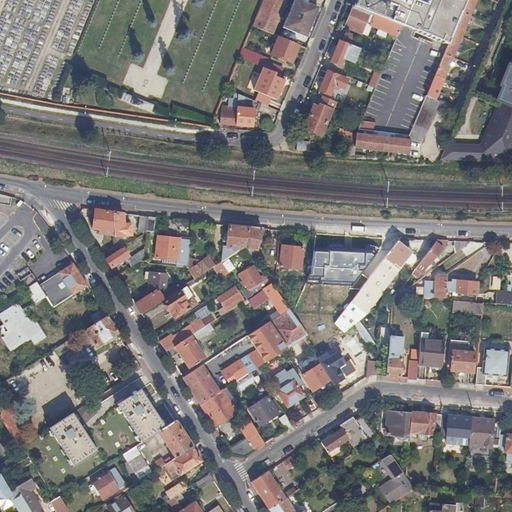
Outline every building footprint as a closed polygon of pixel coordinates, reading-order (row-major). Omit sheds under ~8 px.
[(263,0),(252,26),(272,35),(285,0),(263,0)] [(283,28),(301,36),(305,38),(317,9),(295,0),(294,0),(293,3),(283,28)] [(356,0),(353,8),(393,23),(401,27),(447,45),(452,34),(461,13),(466,0),(356,0)] [(471,17),(477,0),(466,0),(461,13),(471,17)] [(393,23),(353,8),(345,28),(361,34),(366,23),(367,20),(372,21),(370,25),(370,26),(383,31),(384,28),(390,31),(393,23)] [(452,34),(462,38),(471,17),(461,13),(452,34)] [(401,27),(393,23),(390,31),(384,28),(383,31),(397,37),(401,27)] [(347,34),(343,43),(353,48),(357,39),(347,34)] [(444,55),(453,59),(462,38),(452,34),(447,45),(444,55)] [(291,63),(299,46),(297,46),(279,38),(271,55),(291,63)] [(343,43),(339,42),(328,69),(341,75),(344,68),(341,67),(344,60),(354,64),(360,50),(353,48),(343,43)] [(243,49),(239,58),(263,68),(281,75),(283,69),(271,63),(269,60),(243,49)] [(435,76),(445,80),(453,59),(444,55),(435,76)] [(375,89),(387,61),(381,59),(369,86),(375,89)] [(500,87),(503,88),(511,67),(508,66),(500,87)] [(511,108),(511,67),(503,88),(506,90),(500,103),(511,108)] [(259,104),(267,107),(271,98),(276,100),(286,77),(281,75),(263,68),(255,87),(257,92),(258,93),(254,102),(259,104)] [(327,73),(318,95),(323,97),(332,101),(333,97),(330,95),(332,89),(336,90),(337,87),(344,90),(347,81),(327,73)] [(436,100),(445,80),(435,76),(426,96),(436,100)] [(503,88),(497,102),(500,103),(506,90),(503,88)] [(151,113),(154,106),(123,93),(120,101),(151,113)] [(411,137),(410,141),(422,143),(439,102),(436,100),(426,96),(409,137),(411,137)] [(313,106),(309,116),(326,123),(335,103),(332,101),(323,97),(318,109),(313,106)] [(237,107),(236,125),(252,127),(253,111),(256,111),(259,104),(254,102),(245,98),(244,107),(245,107),(244,110),(241,110),(241,107),(237,107)] [(220,124),(236,125),(237,107),(238,101),(232,100),(229,100),(228,108),(224,108),(223,113),(221,113),(220,124)] [(490,130),(502,136),(504,131),(511,112),(511,109),(501,104),(490,130)] [(326,123),(309,116),(304,126),(310,128),(309,131),(321,136),(326,123)] [(361,123),(358,131),(371,132),(375,124),(361,123)] [(332,133),(353,142),(356,135),(334,127),(332,133)] [(446,148),(441,161),(491,163),(502,136),(490,130),(482,149),(446,148)] [(502,136),(491,163),(502,163),(511,163),(511,150),(511,149),(511,134),(504,131),(502,136)] [(353,142),(347,156),(354,156),(355,148),(392,153),(391,157),(396,157),(397,153),(409,155),(410,141),(411,137),(409,137),(398,136),(398,140),(356,135),(353,142)] [(312,152),(312,143),(298,142),(298,151),(312,152)] [(114,231),(113,212),(95,210),(93,229),(114,231)] [(124,225),(123,214),(113,212),(114,231),(116,253),(122,249),(121,236),(131,236),(130,225),(124,225)] [(147,232),(147,231),(149,217),(140,216),(139,231),(147,232)] [(154,232),(156,218),(149,217),(147,231),(154,232)] [(223,261),(245,247),(250,228),(229,225),(227,246),(224,246),(223,261)] [(257,250),(260,238),(262,229),(250,228),(245,247),(257,250)] [(189,262),(191,240),(158,236),(156,258),(188,262),(189,262)] [(396,264),(401,267),(412,252),(398,241),(385,258),(395,266),(396,264)] [(418,266),(423,269),(427,264),(429,265),(443,247),(436,242),(418,266)] [(301,270),(304,249),(283,246),(280,267),(301,270)] [(129,256),(124,248),(122,249),(116,253),(106,259),(111,268),(129,256)] [(370,253),(314,249),(311,274),(306,283),(352,285),(375,256),(370,253)] [(138,250),(126,261),(131,267),(144,256),(138,250)] [(213,268),(216,265),(210,257),(203,262),(209,270),(213,268)] [(363,339),(369,335),(365,329),(359,322),(367,314),(383,292),(401,267),(396,264),(395,266),(385,258),(335,324),(344,332),(345,333),(354,326),(363,339)] [(197,263),(189,262),(188,262),(187,268),(195,279),(209,270),(203,262),(197,265),(197,263)] [(228,274),(221,263),(216,265),(213,268),(223,283),(226,280),(224,277),(228,274)] [(88,286),(73,264),(39,286),(46,297),(54,308),(88,286)] [(411,275),(407,280),(412,283),(423,269),(418,266),(411,275)] [(271,284),(270,283),(267,279),(262,282),(253,267),(240,275),(248,289),(242,293),(247,300),(263,290),(271,284)] [(141,314),(173,293),(170,289),(166,288),(167,274),(150,272),(149,281),(153,281),(152,285),(153,286),(157,291),(146,298),(135,305),(141,314)] [(25,289),(36,282),(31,274),(20,281),(25,289)] [(445,292),(477,295),(477,284),(456,281),(456,283),(446,282),(446,275),(438,274),(436,277),(435,281),(435,286),(432,286),(432,281),(426,280),(424,297),(445,299),(445,292)] [(39,286),(36,282),(25,289),(28,294),(39,286)] [(269,299),(277,311),(268,317),(271,321),(280,315),(289,310),(275,289),(271,284),(263,290),(247,301),(253,310),(269,299)] [(35,304),(46,297),(39,286),(28,294),(35,304)] [(143,293),(146,298),(157,291),(153,286),(143,293)] [(242,303),(245,301),(236,288),(219,299),(225,309),(221,311),(223,315),(242,303)] [(511,291),(497,291),(496,305),(510,306),(511,305),(511,291)] [(191,308),(180,292),(164,302),(164,303),(163,305),(167,310),(170,311),(175,319),(191,308)] [(476,303),(453,301),(453,312),(482,315),(483,303),(476,303)] [(25,318),(15,302),(0,312),(0,315),(9,329),(3,337),(11,350),(30,337),(35,345),(45,338),(32,319),(25,318)] [(216,320),(207,306),(194,314),(199,322),(203,329),(216,320)] [(107,316),(103,309),(91,317),(96,324),(107,316)] [(259,367),(282,352),(285,350),(293,345),(307,336),(300,326),(293,315),(289,310),(280,315),(271,321),(247,337),(257,351),(240,362),(248,374),(255,369),(259,367)] [(107,316),(96,324),(86,330),(97,347),(118,333),(107,316)] [(199,322),(191,327),(195,334),(203,329),(199,322)] [(168,338),(160,343),(166,352),(195,334),(191,327),(170,340),(168,338)] [(421,332),(420,351),(419,363),(442,365),(444,341),(428,339),(429,332),(421,332)] [(195,334),(166,352),(171,359),(179,354),(189,370),(206,359),(193,341),(198,338),(195,334)] [(363,339),(369,349),(376,345),(369,335),(363,339)] [(390,336),(387,376),(401,378),(402,358),(401,358),(403,337),(390,336)] [(71,348),(68,342),(55,350),(58,356),(71,348)] [(293,345),(285,350),(288,354),(296,349),(293,345)] [(108,358),(119,351),(116,346),(105,353),(108,358)] [(478,367),(476,384),(485,385),(486,374),(506,376),(508,351),(485,349),(484,368),(478,367)] [(410,362),(409,378),(417,379),(419,363),(420,351),(414,350),(412,362),(410,362)] [(449,351),(448,370),(451,370),(451,371),(474,373),(475,353),(449,351)] [(313,391),(331,380),(328,374),(344,363),(337,353),(320,364),(320,365),(303,377),(313,391)] [(141,369),(136,361),(118,373),(123,381),(141,369)] [(368,361),(367,378),(370,376),(370,375),(376,375),(378,362),(368,361)] [(248,374),(240,362),(229,369),(235,378),(237,381),(248,374)] [(183,379),(201,405),(222,391),(220,388),(217,390),(202,367),(183,379)] [(255,369),(267,388),(271,385),(259,367),(255,369)] [(298,387),(303,384),(293,368),(272,381),(278,391),(277,391),(288,408),(304,397),(298,387)] [(227,388),(228,387),(233,384),(231,381),(232,380),(230,378),(232,377),(234,379),(235,378),(229,369),(219,375),(216,374),(213,376),(218,383),(222,381),(224,385),(225,384),(227,388)] [(201,405),(215,427),(230,417),(236,413),(232,408),(224,394),(227,391),(225,389),(222,391),(201,405)] [(158,432),(165,428),(140,390),(136,393),(134,391),(132,393),(133,395),(118,405),(142,443),(158,432)] [(22,446),(30,441),(0,391),(0,417),(18,449),(22,446)] [(277,412),(281,409),(275,399),(270,402),(267,398),(250,410),(260,426),(278,414),(277,412)] [(241,428),(251,422),(239,403),(232,408),(236,413),(230,417),(238,430),(241,428)] [(409,438),(410,433),(411,414),(388,412),(386,435),(394,436),(394,437),(409,438)] [(441,429),(442,416),(412,413),(411,414),(410,433),(434,435),(434,429),(441,429)] [(83,430),(72,414),(49,429),(74,467),(97,452),(83,430)] [(354,419),(353,417),(340,425),(341,427),(342,429),(349,439),(357,451),(379,438),(362,414),(354,419)] [(287,430),(292,426),(285,415),(280,419),(287,430)] [(470,438),(472,418),(442,416),(441,429),(440,436),(470,438)] [(501,435),(502,422),(494,422),(494,420),(472,418),(470,438),(469,446),(492,448),(492,445),(500,446),(501,435)] [(184,435),(175,421),(165,428),(158,432),(175,458),(192,447),(184,435)] [(245,457),(265,444),(251,422),(241,428),(247,439),(230,449),(233,454),(245,457)] [(349,439),(342,429),(321,442),(329,455),(332,453),(330,451),(349,439)] [(511,436),(501,435),(500,446),(499,452),(507,453),(506,461),(511,461),(511,436)] [(152,473),(136,447),(123,456),(140,482),(152,473)] [(201,462),(192,447),(175,458),(171,461),(181,475),(201,462)] [(414,489),(406,477),(391,455),(383,460),(395,478),(393,479),(379,489),(390,505),(397,500),(408,494),(414,489)] [(281,463),(286,471),(297,464),(291,456),(281,463)] [(159,469),(166,465),(161,458),(155,463),(159,469)] [(395,478),(383,460),(381,461),(393,479),(395,478)] [(275,472),(273,468),(251,482),(269,509),(286,498),(299,489),(298,487),(294,490),(293,489),(283,495),(270,475),(275,472)] [(107,472),(91,482),(103,500),(119,490),(113,480),(117,477),(113,469),(108,473),(107,472)] [(19,511),(31,511),(17,489),(11,493),(0,475),(0,474),(0,506),(2,510),(3,511),(13,505),(14,508),(16,506),(19,511)] [(209,474),(195,483),(200,490),(214,481),(209,474)] [(17,489),(31,511),(43,511),(30,491),(36,488),(30,479),(16,488),(17,489)] [(179,493),(190,486),(186,480),(166,493),(170,499),(173,497),(179,493)] [(184,500),(179,493),(173,497),(178,504),(184,500)] [(134,511),(130,506),(127,502),(124,496),(122,498),(121,496),(117,498),(116,496),(114,498),(116,502),(108,508),(110,511),(134,511)] [(65,506),(59,497),(56,499),(51,503),(56,511),(65,506)] [(178,504),(173,497),(170,499),(168,501),(173,509),(179,505),(178,504)] [(295,511),(286,498),(269,509),(270,511),(305,511),(304,510),(300,511),(295,511)] [(370,498),(362,503),(367,511),(379,511),(380,511),(370,498)] [(430,503),(429,511),(454,511),(455,505),(430,503)]
